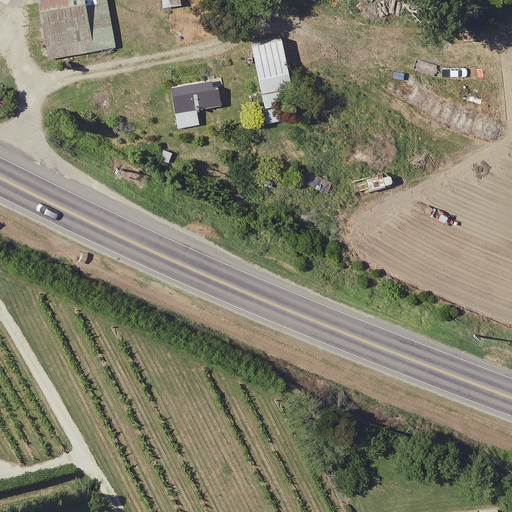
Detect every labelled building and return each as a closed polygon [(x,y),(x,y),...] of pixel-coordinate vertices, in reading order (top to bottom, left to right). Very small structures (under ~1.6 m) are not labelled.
[(111,44),(102,0),(32,0),(44,56),(111,44)] [(453,3),(438,2),(437,24),(452,24),(453,3)] [(258,102),(292,94),(279,33),(257,38),(244,41),(258,102)] [(217,101),(212,74),(165,84),(173,126),(195,121),(192,106),(217,101)] [(293,99),(259,107),(262,120),(293,114),(314,109),(311,95),(293,99)]
